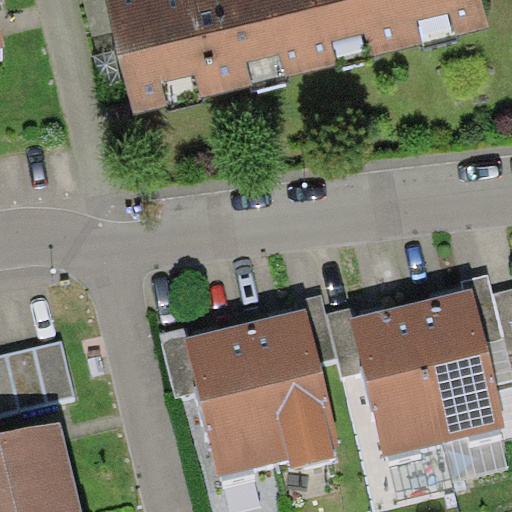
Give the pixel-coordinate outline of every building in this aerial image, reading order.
[(309,44),(297,0),(105,0),(128,89),(309,44)] [(489,0),(297,0),(309,44),(489,0)] [(511,435),(511,415),(483,294),(417,310),(453,450),(511,435)] [(453,450),(417,310),(351,325),(385,466),(453,450)] [(351,459),(317,318),(251,334),(287,474),(351,459)] [(64,333),(0,349),(0,414),(79,395),(64,333)] [(287,474),(251,334),(185,350),(219,490),(287,474)] [(76,511),(59,428),(0,440),(0,511),(76,511)]
